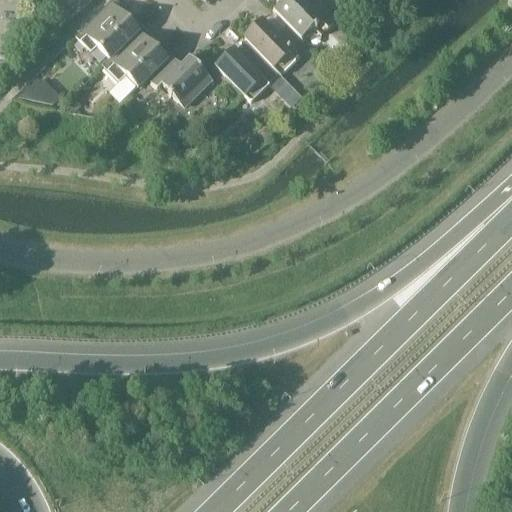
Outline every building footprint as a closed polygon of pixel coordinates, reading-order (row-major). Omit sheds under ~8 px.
[(285,0),(272,14),(282,24),(303,45),(315,33),(320,39),(337,23),(314,0),(295,0),(294,0),(285,0)] [(108,61),(137,33),(120,16),(124,12),(114,1),(75,39),(87,52),(93,46),(108,61)] [(251,49),(278,76),(280,79),(309,51),(303,45),(282,24),(272,34),(262,24),(243,42),(251,49)] [(137,90),(146,82),(166,62),(148,45),(152,40),(141,29),(137,33),(108,61),(102,68),(113,80),(120,73),(137,90)] [(278,76),(251,49),(241,59),(234,51),(215,70),(250,105),(269,87),(268,86),(278,76)] [(170,58),(166,62),(146,82),(156,93),(160,88),(184,112),(212,84),(188,60),(180,68),(170,58)] [(17,104),(30,107),(45,92),(37,84),(17,104)] [(65,107),(73,115),(80,108),(72,100),(65,107)]
